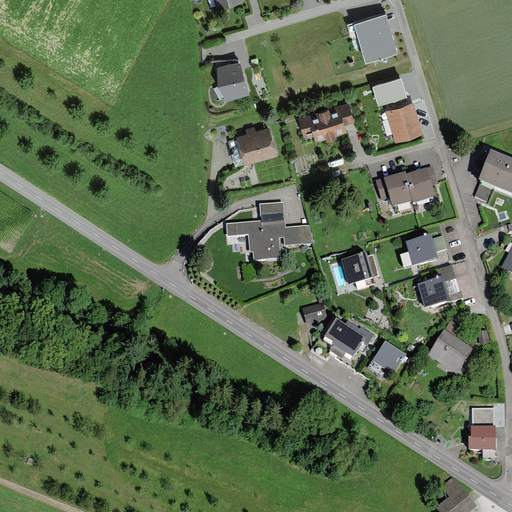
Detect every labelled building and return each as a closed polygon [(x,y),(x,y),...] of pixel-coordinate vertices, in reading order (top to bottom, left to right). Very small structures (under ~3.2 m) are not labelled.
[(386,10),(352,21),(364,61),(398,51),(386,10)] [(241,58),(219,65),(227,94),(250,87),(241,58)] [(372,88),(378,107),(407,98),(401,79),(372,88)] [(413,101),(386,110),(396,139),(423,130),(413,101)] [(348,103),(301,117),(306,133),(316,130),(318,137),(334,133),(332,126),(353,120),(348,103)] [(270,125),(238,135),(246,162),(278,151),(270,125)] [(511,160),(493,153),(475,195),(490,201),(496,185),(511,191),(511,160)] [(428,169),(407,176),(414,201),(436,194),(428,169)] [(407,176),(378,185),(382,198),(391,196),(395,207),(414,201),(407,176)] [(263,221),(227,225),(228,237),(248,234),(251,260),(281,257),(279,240),(284,240),(284,245),(305,243),(302,226),(286,228),(283,204),(262,206),(263,221)] [(431,235),(406,242),(413,266),(438,259),(431,235)] [(367,254),(342,262),(349,287),(375,280),(374,279),(380,277),(373,256),(368,258),(367,254)] [(444,279),(420,285),(426,308),(450,301),(444,279)] [(321,304),(303,310),(308,324),(326,317),(321,304)] [(367,337),(336,318),(323,339),(354,358),(367,337)] [(447,330),(432,354),(460,371),(475,348),(447,330)] [(490,342),(487,330),(477,333),(480,345),(490,342)] [(404,356),(384,344),(373,364),(393,376),(404,356)] [(496,418),(471,418),(472,449),(497,449),(496,418)] [(454,478),(442,488),(450,497),(439,507),(442,511),(464,511),(475,503),(454,478)]
